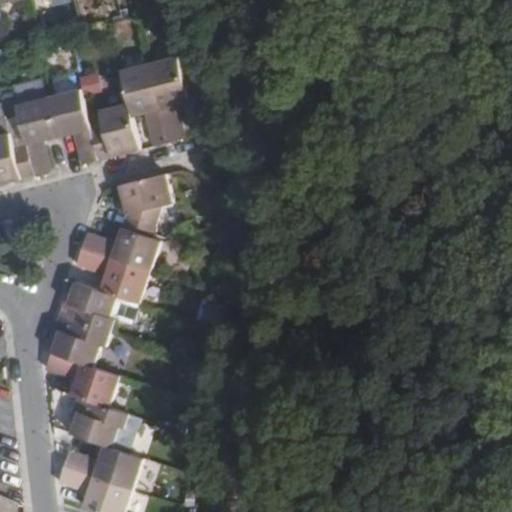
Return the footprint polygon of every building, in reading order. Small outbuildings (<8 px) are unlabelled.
[(152,62),(164,110),(180,105),(192,103),(180,55),(152,62)] [(131,102),(135,117),(146,114),(164,110),(152,62),(123,70),(131,102)] [(18,88),(22,103),(49,97),(45,81),(18,88)] [(51,96),(62,137),(76,134),(83,165),(102,161),(93,128),(90,114),(83,89),(51,96)] [(30,143),(38,177),(55,172),(47,141),(62,137),(51,96),(49,97),(22,103),(20,104),(30,143)] [(93,128),(102,161),(143,150),(141,142),(135,117),(131,102),(102,110),(102,111),(106,125),(93,128)] [(164,110),(166,116),(182,112),(180,105),(164,110)] [(148,121),(166,116),(164,110),(146,114),(148,121)] [(90,114),(93,128),(106,125),(102,111),(90,114)] [(166,116),(173,142),(188,139),(187,130),(182,112),(166,116)] [(8,115),(0,116),(0,134),(13,132),(8,115)] [(148,121),(153,139),(155,147),(173,142),(166,116),(148,121)] [(0,134),(0,186),(38,177),(30,143),(16,146),(13,132),(0,134)] [(175,203),(168,175),(120,187),(127,216),(123,228),(153,238),(164,206),(175,203)] [(153,238),(123,228),(118,243),(89,234),(83,249),(152,273),(163,242),(153,238)] [(152,273),(83,249),(78,265),(107,274),(102,291),(119,297),(141,305),(152,273)] [(102,291),(77,283),(72,295),(69,304),(65,303),(60,316),(113,335),(118,319),(112,317),(119,297),(102,291)] [(113,335),(60,316),(56,329),(61,331),(58,340),(53,354),(95,368),(103,345),(108,347),(113,335)] [(61,331),(56,329),(52,338),(58,340),(61,331)] [(95,368),(53,354),(48,369),(78,379),(73,395),(78,397),(113,408),(123,377),(95,368)] [(113,408),(78,397),(74,410),(79,412),(75,422),(71,434),(107,446),(115,449),(122,427),(127,429),(132,415),(113,408)] [(79,412),(74,410),(70,420),(75,422),(79,412)] [(115,449),(107,446),(101,461),(72,452),(66,468),(135,491),(146,459),(115,449)] [(127,511),(135,491),(66,468),(61,484),(90,493),(85,510),(92,511),(127,511)] [(0,511),(11,511),(14,504),(1,499),(5,487),(0,484),(0,511)]
